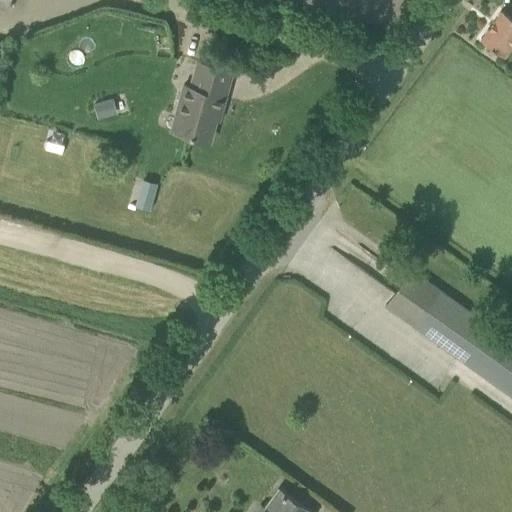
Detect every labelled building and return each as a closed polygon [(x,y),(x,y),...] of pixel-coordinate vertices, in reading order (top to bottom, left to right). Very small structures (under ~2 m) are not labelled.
[(0,0),(0,6),(8,9),(10,0),(0,0)] [(511,16),(511,17),(501,10),(480,39),(503,55),(511,42),(511,16)] [(183,84),(170,130),(209,141),(217,109),(221,110),(232,71),(197,61),(190,86),(183,84)] [(97,118),(111,115),(107,99),(93,103),(97,118)] [(144,177),(136,204),(154,209),(162,182),(144,177)] [(511,343),(506,339),(438,290),(413,325),(511,396),(511,343)] [(306,511),(308,510),(279,489),(263,511),(306,511)]
